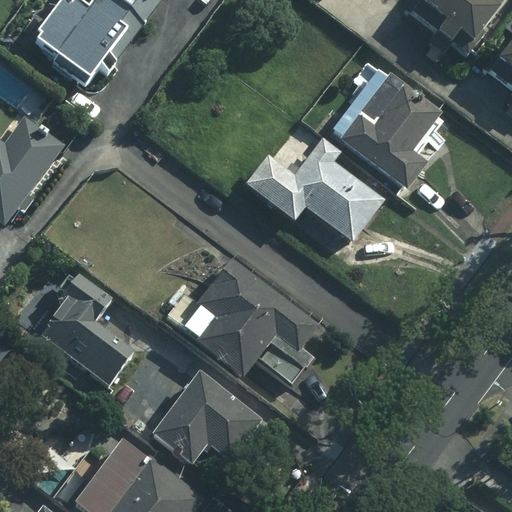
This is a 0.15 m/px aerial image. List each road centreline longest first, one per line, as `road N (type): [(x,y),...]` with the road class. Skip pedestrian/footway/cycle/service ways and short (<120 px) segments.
road 1 (unknown): [(464,382),(138,142),(115,139),(96,149),(0,268)]
road 2 (tertiary): [(511,319),(367,511)]
